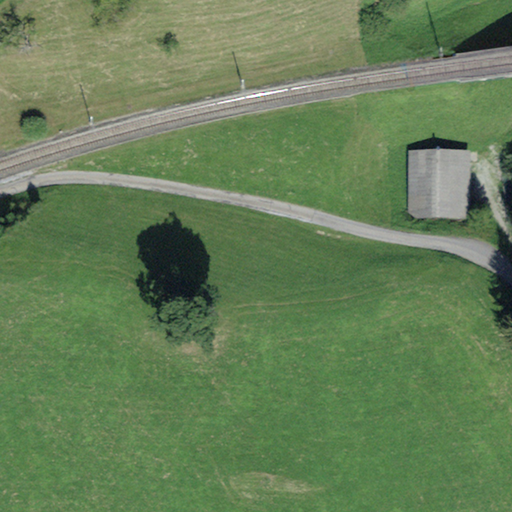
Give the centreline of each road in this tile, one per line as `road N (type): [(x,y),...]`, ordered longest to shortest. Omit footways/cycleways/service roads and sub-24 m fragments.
road 1 (residential): [(511,279),(462,251),(267,205),(71,178),(0,191)]
road 2 (track): [(511,247),(494,207),(491,171),(511,136)]
